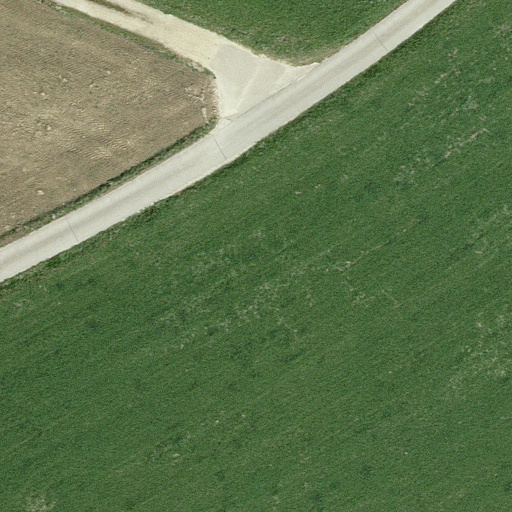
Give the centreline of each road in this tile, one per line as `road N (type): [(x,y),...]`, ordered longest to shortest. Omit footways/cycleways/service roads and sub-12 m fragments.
road 1 (unclassified): [(0,275),(148,196),(372,48),(429,0)]
road 2 (track): [(49,0),(293,100)]
